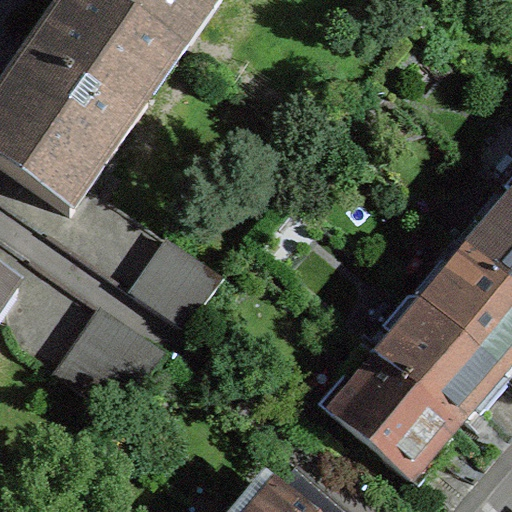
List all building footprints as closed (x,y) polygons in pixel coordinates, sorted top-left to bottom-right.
[(71,0),(24,68),(0,102),(0,169),(56,208),(88,161),(102,171),(149,103),(136,93),(167,48),(97,0),(71,0)] [(97,0),(167,48),(198,4),(211,14),(220,0),(97,0)] [(511,191),(507,197),(503,194),(475,227),(486,237),(469,257),(452,277),(444,271),(416,304),(388,337),(395,344),(378,364),(361,383),(354,377),(324,412),(418,488),(437,466),(446,456),(439,451),(457,430),(467,418),(474,411),(480,416),(508,382),(511,377),(511,191)] [(222,281),(170,245),(134,298),(182,332),(222,281)] [(0,301),(7,307),(18,291),(0,278),(0,301)] [(115,419),(164,356),(104,314),(58,380),(115,419)] [(347,511),(296,468),(258,511),(255,511),(246,504),(238,511),(347,511)]
